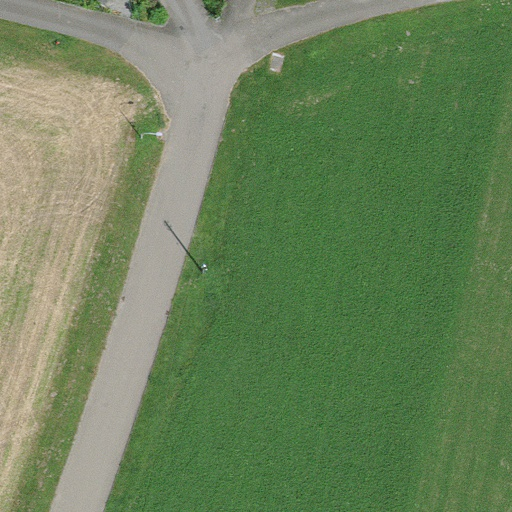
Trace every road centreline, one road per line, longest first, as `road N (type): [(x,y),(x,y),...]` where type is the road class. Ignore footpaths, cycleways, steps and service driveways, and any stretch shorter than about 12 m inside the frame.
road 1 (residential): [(213,57),(65,511)]
road 2 (residential): [(213,57),(0,4)]
road 3 (residential): [(394,0),(213,57)]
